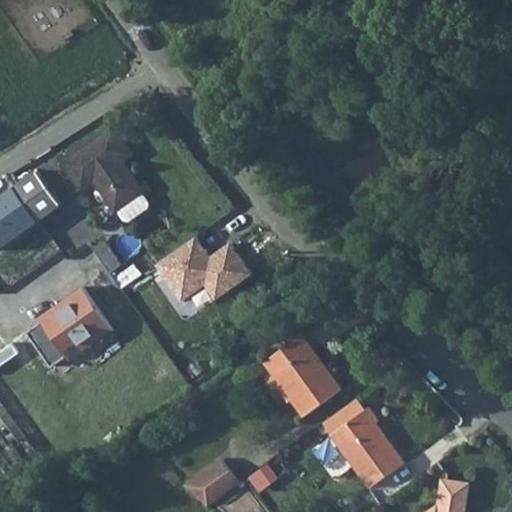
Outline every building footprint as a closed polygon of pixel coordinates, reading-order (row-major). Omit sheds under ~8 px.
[(115,122),(64,157),(85,185),(97,177),(119,208),(120,208),(146,190),(147,190),(125,157),(135,150),(115,122)] [(0,246),(62,203),(39,169),(0,196),(0,246)] [(153,201),(146,190),(120,208),(127,218),(132,219),(152,206),(153,201)] [(202,235),(159,262),(185,304),(211,288),(217,297),(254,274),(235,244),(215,256),(202,235)] [(257,322),(250,327),(255,335),(264,330),(257,322)] [(302,335),(264,362),(300,412),(338,385),(302,335)] [(0,400),(0,495),(45,464),(0,400)] [(368,405),(331,431),(369,484),(402,461),(373,421),(377,418),(368,405)] [(217,458),(181,482),(206,505),(237,481),(217,458)] [(465,511),(470,481),(444,477),(440,502),(426,511),(465,511)]
